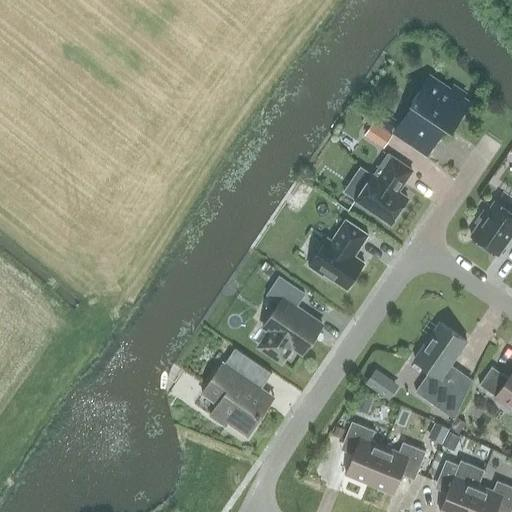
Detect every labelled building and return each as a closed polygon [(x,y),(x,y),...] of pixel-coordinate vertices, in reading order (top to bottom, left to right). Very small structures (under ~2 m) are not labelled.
[(445,126),(451,130),(469,103),(462,98),(465,94),(453,86),(450,90),(429,76),(411,103),(413,104),(400,124),(432,145),(445,126)] [(397,121),(386,113),(379,124),(389,131),(397,121)] [(391,135),(372,122),(364,135),(383,148),(391,135)] [(411,170),(387,154),(373,175),(372,174),(355,199),(390,223),(407,198),(397,191),(411,170)] [(479,225),(470,236),(497,255),(511,235),(511,212),(495,201),(487,213),(483,210),(475,222),(479,225)] [(323,273),(346,289),(364,262),(354,256),(368,235),(344,219),(330,240),(326,237),(308,266),(322,275),(323,273)] [(269,276),(275,268),(265,262),(260,269),(269,276)] [(292,347),(302,354),(322,325),(295,307),(304,294),(278,277),(266,295),(279,303),(263,327),(269,331),(258,347),(282,362),(292,347)] [(430,370),(415,391),(440,409),(460,380),(446,370),(466,341),(439,322),(414,359),(430,370)] [(227,423),(247,436),(273,396),(261,388),(271,373),(235,348),(224,363),(223,362),(202,393),(218,404),(210,416),(225,426),(227,423)] [(511,407),(511,372),(508,378),(492,366),(479,384),(496,396),(494,398),(508,408),(510,406),(511,407)] [(376,367),(366,381),(390,398),(400,384),(376,367)] [(355,408),(367,412),(372,400),(360,395),(355,408)] [(450,428),(458,433),(466,423),(457,417),(450,428)] [(345,474),(369,484),(384,446),(370,440),(374,430),(352,421),(342,444),(355,449),(345,474)] [(448,429),(435,422),(427,436),(441,443),(448,429)] [(344,428),(336,425),(333,434),(341,437),(344,428)] [(461,437),(449,431),(442,445),(453,451),(461,437)] [(384,446),(369,484),(393,493),(403,468),(416,473),(425,451),(403,442),(398,452),(384,446)] [(467,511),(478,485),(464,479),(468,469),(446,460),(437,482),(450,487),(439,511),(467,511)] [(493,491),(478,485),(467,511),(495,511),(497,507),(510,511),(511,507),(511,486),(497,481),(493,491)]
